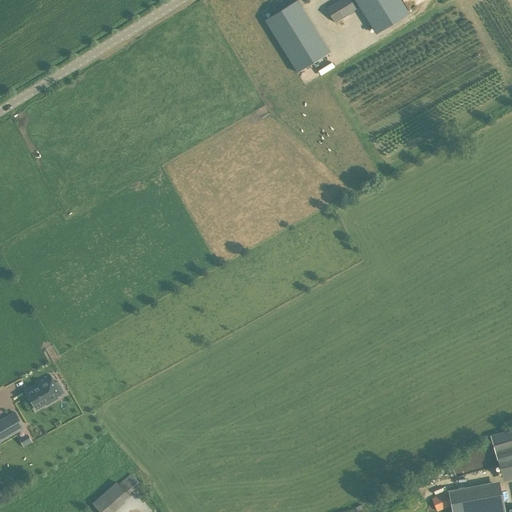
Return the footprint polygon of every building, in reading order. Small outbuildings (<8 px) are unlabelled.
[(299,0),(294,0),(267,17),(299,69),(330,49),(299,0)] [(356,9),(350,0),(338,0),(325,8),(334,23),(356,9)] [(401,0),(355,0),(374,30),(407,9),(401,0)] [(351,45),(367,36),(365,31),(348,40),(351,45)] [(26,392),(36,409),(45,404),(45,405),(63,395),(50,375),(38,382),(39,384),(26,392)] [(0,441),(24,427),(15,412),(0,420),(0,441)] [(511,430),(510,431),(491,437),(491,438),(491,439),(502,477),(511,474),(511,430)] [(473,465),(486,459),(482,451),(470,457),(473,465)] [(139,484),(131,474),(119,484),(117,481),(92,503),(100,511),(108,511),(128,495),(128,494),(139,484)] [(504,511),(500,486),(452,495),(450,491),(432,499),(437,510),(452,504),(453,511),(504,511)]
